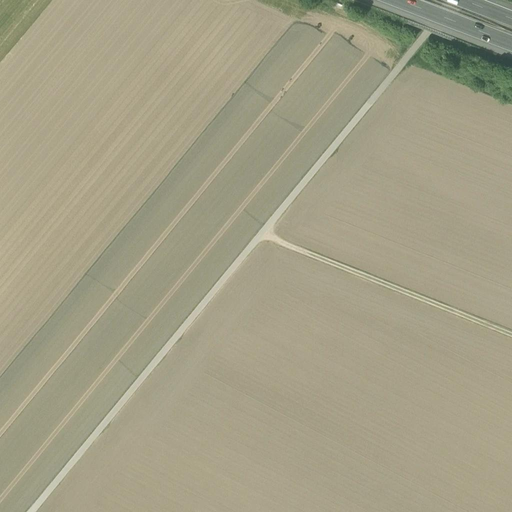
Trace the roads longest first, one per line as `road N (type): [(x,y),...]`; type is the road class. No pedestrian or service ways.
road 1 (track): [(29,511),(455,0)]
road 2 (track): [(260,235),(511,333)]
road 3 (motorway): [(398,0),(511,43)]
